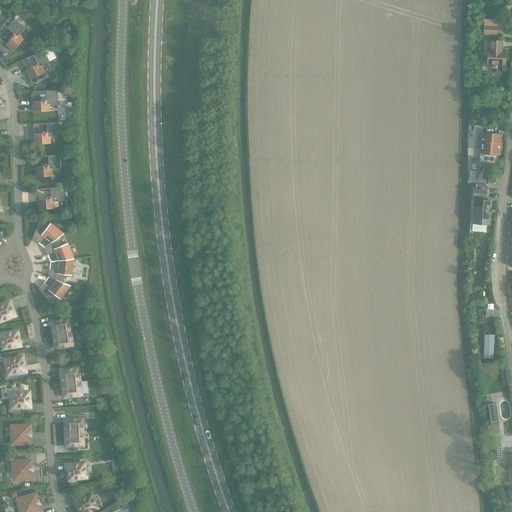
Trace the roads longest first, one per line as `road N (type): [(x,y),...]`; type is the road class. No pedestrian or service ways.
road 1 (secondary): [(228,511),(170,288),(156,167),(157,0)]
road 2 (unclassified): [(193,511),(133,267),(120,112),(122,0)]
road 3 (residential): [(22,278),(63,511)]
road 4 (residential): [(0,69),(13,108),(16,252)]
road 5 (unclassified): [(502,309),(511,131)]
